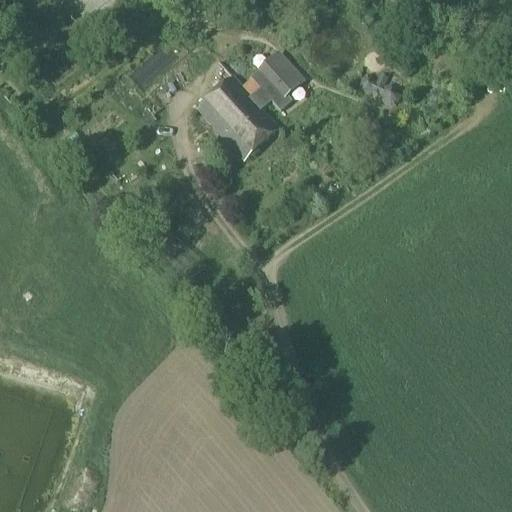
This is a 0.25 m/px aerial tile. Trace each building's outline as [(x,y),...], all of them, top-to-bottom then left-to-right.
[(277,58),(256,77),(257,78),(250,84),(260,94),(251,102),(261,114),(270,106),(280,116),(290,107),(287,103),(304,86),(277,58)] [(468,92),(473,73),(427,60),(421,79),(468,92)] [(398,92),(391,89),(384,91),(389,81),(381,77),(376,87),(374,82),(369,80),(364,82),(361,87),(363,92),(369,95),(373,93),(372,96),(380,100),(380,99),(383,106),(390,110),(398,107),(401,100),(398,92)] [(244,165),(279,133),(261,114),(251,102),(232,82),(197,114),(244,165)] [(169,237),(157,252),(170,262),(182,247),(169,237)] [(0,507),(5,511),(23,511),(72,452),(6,399),(0,406),(0,507)]
